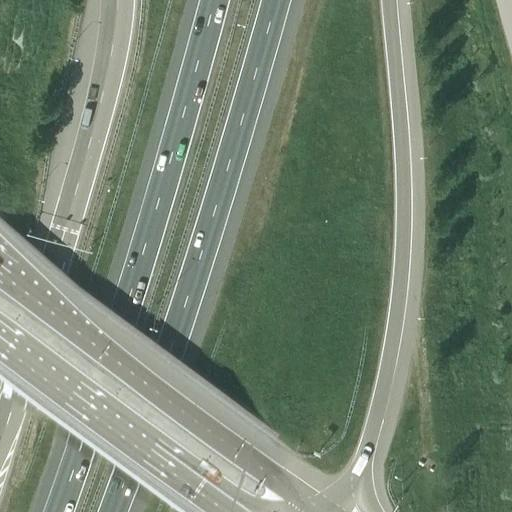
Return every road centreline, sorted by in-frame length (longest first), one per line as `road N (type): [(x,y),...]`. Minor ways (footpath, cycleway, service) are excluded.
road 1 (motorway): [(112,511),(154,406),(277,0)]
road 2 (motorway): [(213,0),(99,392),(54,511)]
road 3 (motorway): [(334,511),(384,390),(397,309),(404,179),(391,0)]
road 4 (motorway): [(118,0),(103,91),(0,442)]
road 5 (primary): [(325,511),(0,266)]
road 6 (primary): [(0,336),(234,511)]
